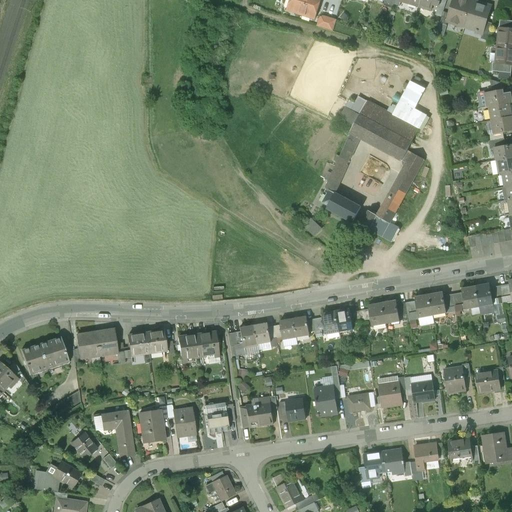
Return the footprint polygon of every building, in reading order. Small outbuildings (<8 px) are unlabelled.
[(319,0),(293,0),(297,1),(293,11),(314,18),(317,7),(317,6),(318,1),(319,1),(319,0)] [(420,0),(419,6),(431,10),(433,4),(438,6),(439,6),(440,0),(420,0)] [(440,0),(439,6),(438,6),(435,15),(442,17),(443,12),(446,0),(440,0)] [(473,1),(469,0),(454,0),(452,6),(451,7),(449,13),(446,21),(447,21),(465,27),(473,1)] [(492,7),(473,1),(465,27),(476,30),(475,33),(482,35),(486,22),(487,22),(487,21),(486,17),(485,17),(485,15),(486,15),(490,13),(492,7)] [(442,17),(439,23),(446,25),(447,21),(446,21),(449,13),(443,12),(442,17)] [(336,20),(323,15),(319,17),(316,26),(332,31),(336,20)] [(511,21),(500,20),(499,29),(500,29),(510,30),(511,21)] [(487,22),(486,22),(482,35),(481,39),(487,41),(492,24),(487,22)] [(511,29),(510,30),(500,29),(498,46),(511,47),(511,29)] [(511,47),(498,46),(496,63),(507,64),(511,64),(511,47)] [(507,64),(496,63),(493,62),(492,71),(506,73),(507,64)] [(503,84),(490,79),(492,92),(502,90),(502,91),(504,91),(503,84)] [(492,92),(485,93),(487,107),(490,107),(509,103),(511,103),(510,93),(503,94),(502,91),(502,90),(492,92)] [(418,129),(367,101),(360,114),(411,142),(418,129)] [(509,103),(490,107),(492,120),(511,117),(509,103)] [(360,114),(350,132),(401,160),(411,142),(360,114)] [(511,117),(492,120),(495,133),(495,134),(504,132),(511,130),(511,117)] [(504,132),(495,134),(495,133),(490,134),(491,141),(503,139),(505,139),(504,132)] [(491,141),(489,141),(490,150),(495,149),(494,148),(504,146),(503,139),(491,141)] [(511,144),(504,146),(494,148),(495,149),(497,160),(511,157),(511,144)] [(376,215),(376,216),(389,223),(424,159),(411,152),(376,215)] [(511,157),(497,160),(499,174),(503,173),(511,171),(511,157)] [(511,171),(503,173),(505,187),(507,187),(511,186),(511,171)] [(335,193),(326,188),(324,191),(326,193),(321,202),(328,206),(335,193)] [(376,215),(335,193),(328,206),(326,209),(352,223),(355,225),(367,231),(376,216),(376,215)] [(489,284),(475,286),(479,307),(493,305),(489,284)] [(506,285),(500,286),(502,298),(508,297),(506,285)] [(475,286),(461,289),(465,310),(479,307),(475,286)] [(500,286),(493,287),(495,299),(502,298),(500,286)] [(443,292),(429,294),(432,315),(446,313),(443,292)] [(459,293),(453,294),(455,306),(461,305),(459,293)] [(429,294),(415,297),(418,318),(432,315),(429,294)] [(453,294),(446,295),(448,307),(455,306),(453,294)] [(396,300),(382,303),(385,324),(399,321),(396,300)] [(413,301),(406,303),(408,314),(415,313),(413,301)] [(382,303),(368,305),(372,326),(385,324),(382,303)] [(406,303),(399,304),(401,316),(408,314),(406,303)] [(349,309),(335,311),(339,332),(353,330),(349,309)] [(366,310),(359,311),(361,323),(368,321),(366,310)] [(335,311),(321,314),(325,335),(339,332),(335,311)] [(359,311),(352,312),(354,324),(361,323),(359,311)] [(306,316),(292,319),(295,337),(309,335),(308,332),(306,320),(306,316)] [(319,318),(312,319),(314,331),(321,330),(319,318)] [(292,319),(279,321),(282,340),(295,337),(292,319)] [(267,323),(253,325),(257,344),(270,342),(270,339),(267,327),(267,323)] [(253,325),(240,328),(241,332),(229,334),(232,356),(245,354),(244,346),(257,344),(253,325)] [(115,329),(96,332),(99,356),(117,353),(118,353),(117,344),(115,329)] [(165,331),(147,333),(150,353),(167,351),(165,331)] [(96,332),(77,335),(81,359),(99,356),(96,332)] [(216,332),(206,334),(206,333),(197,334),(201,357),(219,354),(216,332)] [(147,333),(128,336),(130,347),(131,356),(138,355),(150,353),(147,333)] [(189,336),(179,338),(182,359),(201,357),(197,334),(189,335),(189,336)] [(61,337),(39,344),(47,368),(69,361),(61,337)] [(123,343),(117,344),(118,353),(117,353),(119,363),(116,364),(118,377),(128,376),(124,348),(123,343)] [(39,344),(22,350),(30,374),(47,368),(39,344)] [(131,356),(130,347),(124,348),(128,376),(141,374),(138,355),(131,356)] [(10,370),(0,362),(0,389),(3,392),(16,377),(10,370)] [(346,369),(352,368),(351,363),(338,364),(340,375),(347,374),(346,369)] [(26,380),(16,364),(10,370),(16,377),(22,382),(26,380)] [(469,364),(462,365),(463,367),(463,368),(464,377),(471,376),(469,364)] [(463,367),(444,370),(447,393),(466,390),(464,377),(463,368),(463,367)] [(503,368),(496,369),(496,371),(497,371),(499,381),(504,380),(503,368)] [(496,371),(484,373),(484,376),(477,377),(479,393),(500,390),(499,381),(497,371),(496,371)] [(324,388),(314,389),(318,417),(338,414),(335,397),(333,386),(332,386),(331,378),(322,379),(324,388)] [(405,378),(398,379),(399,383),(400,390),(406,389),(405,378)] [(399,383),(379,386),(382,406),(394,404),(394,406),(403,404),(400,390),(399,383)] [(424,383),(412,385),(414,403),(435,400),(433,384),(424,385),(424,383)] [(368,394),(347,397),(350,412),(370,409),(368,394)] [(275,396),(268,397),(269,403),(270,402),(271,409),(277,408),(275,396)] [(302,399),(285,402),(287,414),(288,422),(305,419),(302,399)] [(269,403),(246,406),(249,427),(273,424),(271,409),(270,402),(269,403)] [(285,402),(279,403),(281,415),(287,414),(285,402)] [(233,405),(225,406),(226,413),(227,413),(228,423),(236,422),(233,405)] [(173,411),(174,417),(177,438),(197,435),(192,408),(173,411)] [(160,410),(140,413),(144,443),(165,440),(161,419),(160,410)] [(127,412),(101,416),(103,427),(119,424),(124,457),(134,455),(127,412)] [(226,413),(207,416),(209,433),(229,430),(228,423),(227,413),(226,413)] [(97,449),(84,433),(71,444),(84,460),(97,449)] [(504,434),(482,437),(486,461),(508,457),(507,449),(504,434)] [(470,439),(448,442),(451,463),(460,462),(460,459),(472,457),(471,447),(470,439)] [(436,444),(415,447),(417,462),(418,470),(425,470),(424,462),(439,460),(438,456),(436,444)] [(478,446),(471,447),(472,457),(473,465),(480,464),(478,446)] [(393,452),(383,454),(385,472),(392,471),(392,475),(404,473),(405,473),(403,464),(401,449),(393,450),(393,452)] [(372,454),(363,455),(365,468),(367,478),(379,477),(379,473),(385,472),(383,454),(382,453),(372,454)] [(117,464),(109,454),(103,459),(111,468),(117,464)] [(81,474),(60,462),(57,469),(50,465),(46,473),(35,472),(34,479),(33,489),(52,492),(56,492),(58,483),(60,481),(73,489),(81,474)] [(417,462),(410,463),(412,474),(418,473),(418,470),(417,462)] [(410,463),(403,464),(405,473),(404,473),(405,475),(412,474),(410,463)] [(365,468),(359,469),(361,482),(367,481),(367,478),(365,468)] [(221,472),(211,477),(213,483),(224,477),(221,472)] [(104,480),(94,474),(90,480),(101,487),(104,480)] [(235,494),(226,476),(224,477),(213,483),(205,486),(211,498),(218,494),(221,501),(235,494)] [(293,479),(276,487),(287,508),(295,504),(303,500),(293,479)] [(56,492),(52,492),(51,498),(56,499),(66,500),(67,494),(56,492)] [(310,496),(303,500),(295,504),(298,510),(313,503),(314,503),(310,496)] [(66,500),(56,499),(54,511),(84,511),(86,503),(66,500)] [(163,511),(158,500),(136,510),(136,511),(163,511)] [(222,502),(209,509),(211,511),(219,511),(225,509),(222,502)] [(298,510),(298,511),(317,511),(318,511),(313,503),(298,510)]
